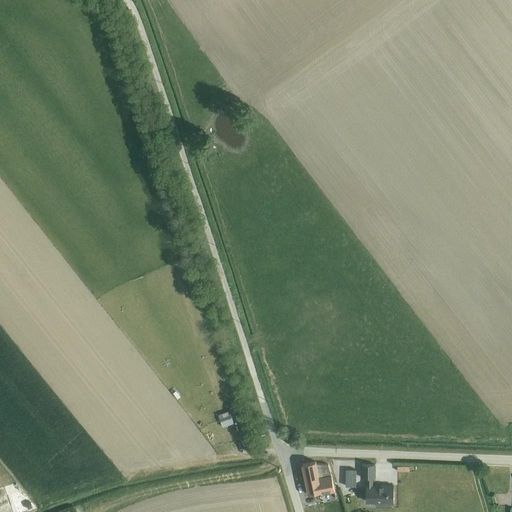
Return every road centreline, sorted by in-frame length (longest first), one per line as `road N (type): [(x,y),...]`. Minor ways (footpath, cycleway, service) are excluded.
road 1 (unclassified): [(282,455),(128,0)]
road 2 (unclassified): [(282,455),(511,462)]
